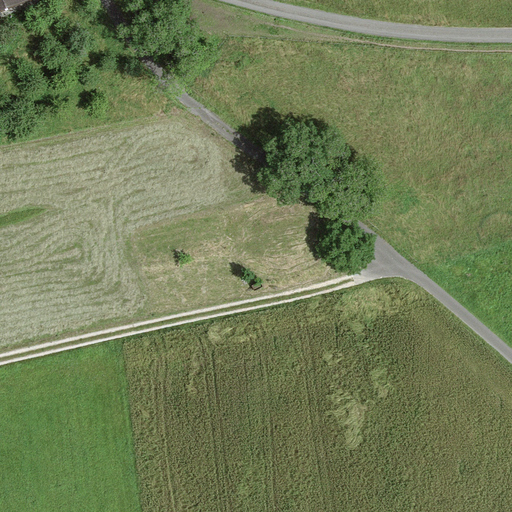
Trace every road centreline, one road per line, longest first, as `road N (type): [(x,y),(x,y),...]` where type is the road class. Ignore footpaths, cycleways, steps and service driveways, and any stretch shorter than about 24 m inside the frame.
road 1 (track): [(0,357),(402,264)]
road 2 (track): [(402,264),(188,101),(105,0)]
road 3 (residential): [(511,35),(362,26),(234,0)]
road 4 (track): [(511,355),(402,264)]
